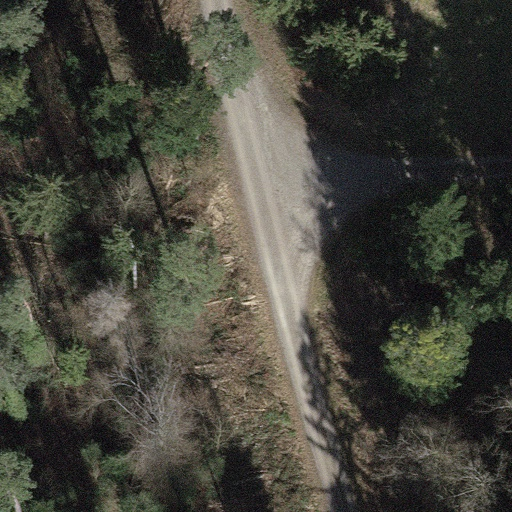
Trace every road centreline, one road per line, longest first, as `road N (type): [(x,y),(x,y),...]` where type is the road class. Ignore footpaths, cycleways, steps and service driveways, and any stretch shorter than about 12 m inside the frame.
road 1 (track): [(272,184),(349,511)]
road 2 (track): [(511,163),(272,184)]
road 3 (track): [(272,184),(237,0)]
